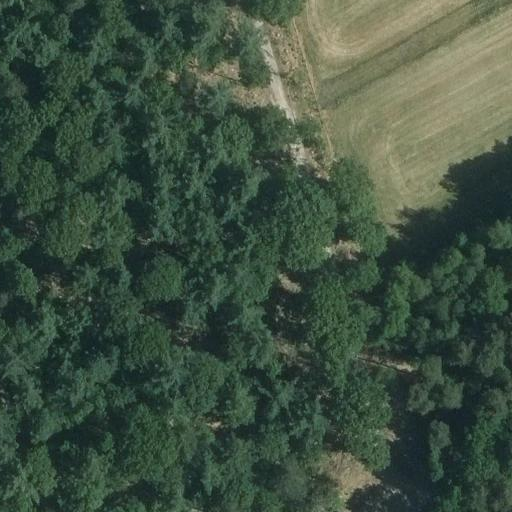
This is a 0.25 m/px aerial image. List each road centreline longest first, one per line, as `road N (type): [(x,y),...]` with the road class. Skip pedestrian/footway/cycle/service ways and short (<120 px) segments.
road 1 (track): [(249,0),(398,507)]
road 2 (track): [(511,443),(398,507)]
